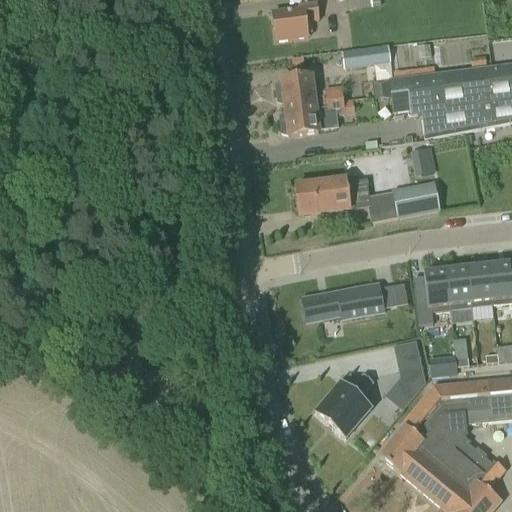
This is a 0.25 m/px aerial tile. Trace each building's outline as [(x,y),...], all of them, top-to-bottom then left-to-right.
[(275,46),(307,41),(305,26),(319,24),(316,6),(296,9),(297,12),(271,16),(275,46)] [(341,55),(343,73),(390,67),(387,49),(341,55)] [(511,125),(511,68),(388,84),(392,117),(410,115),(411,122),(422,120),(424,143),(511,125)] [(312,81),(281,84),(274,88),(276,107),(284,110),(284,113),(326,108),(325,100),(314,101),(312,81)] [(387,83),(375,84),(372,85),(374,103),(389,101),(387,83)] [(343,106),(343,104),(341,90),(324,92),(325,100),(326,108),(343,106)] [(343,106),(326,108),(327,115),(327,121),(354,117),(353,103),(343,104),(343,106)] [(284,113),(285,115),(278,119),(280,138),(288,140),(288,141),(318,137),(316,116),(327,115),(326,108),(284,113)] [(346,186),(346,183),(294,189),(298,221),(350,215),(350,214),(370,211),(366,183),(346,186)] [(396,224),(440,215),(433,185),(391,194),(396,224)] [(492,309),(511,307),(511,289),(510,267),(487,270),(492,309)] [(487,270),(466,272),(470,312),(492,309),(487,270)] [(449,314),(470,312),(466,272),(444,274),(449,314)] [(426,317),(449,314),(444,274),(422,277),(426,317)] [(351,281),(292,290),(295,315),(330,309),(331,313),(373,307),(370,286),(352,288),(351,281)] [(395,282),(384,284),(386,301),(397,299),(395,282)] [(497,358),(484,360),(485,368),(498,367),(497,358)] [(455,363),(456,371),(468,370),(467,362),(455,363)] [(399,384),(387,398),(406,414),(425,390),(421,371),(397,376),(399,384)] [(370,413),(358,403),(371,387),(362,379),(348,395),(339,387),(314,417),(334,435),(335,437),(339,441),(342,441),(344,443),(370,413)] [(475,454),(468,448),(470,446),(464,441),(467,438),(466,428),(511,424),(511,405),(510,383),(433,390),(401,427),(405,431),(380,461),(397,475),(396,476),(439,511),(494,511),(501,505),(489,495),(506,475),(493,465),(491,467),(485,462),(487,460),(477,451),(475,454)] [(151,405),(160,409),(162,403),(153,400),(151,405)]
